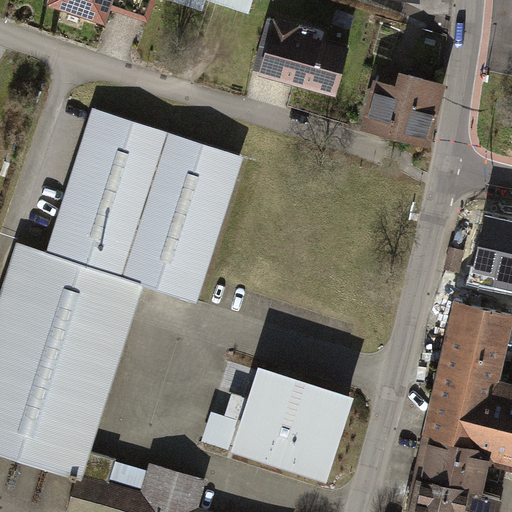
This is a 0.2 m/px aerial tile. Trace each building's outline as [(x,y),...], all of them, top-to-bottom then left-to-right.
[(51,0),(50,5),(110,24),(117,0),(51,0)] [(252,0),(205,0),(205,2),(249,15),(252,0)] [(56,20),(82,29),(86,18),(60,9),(56,20)] [(296,26),(267,19),(252,79),(331,98),(342,50),(293,38),(296,26)] [(440,87),(393,73),(389,87),(370,82),(356,130),(423,149),(440,87)] [(47,252),(16,245),(0,293),(0,456),(74,481),(141,290),(194,307),(241,157),(94,111),(47,252)] [(511,319),(448,304),(415,441),(420,443),(481,457),(511,464),(511,385),(496,382),(511,319)] [(252,368),(226,452),(328,482),(353,398),(252,368)] [(412,478),(473,492),(481,457),(420,443),(412,478)] [(199,511),(208,480),(89,448),(71,511),(199,511)] [(473,492),(412,478),(403,511),(460,511),(461,510),(467,511),(492,511),(496,498),(473,492)]
